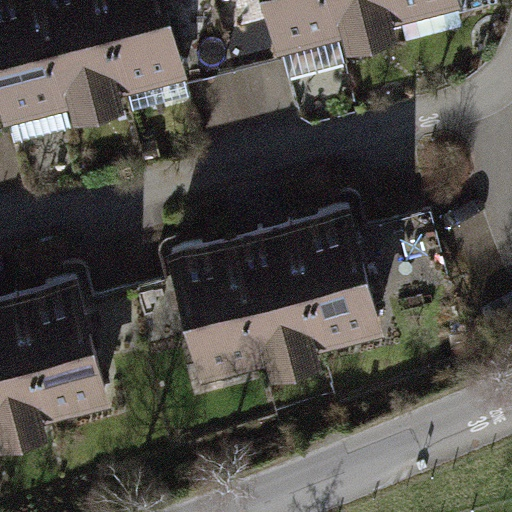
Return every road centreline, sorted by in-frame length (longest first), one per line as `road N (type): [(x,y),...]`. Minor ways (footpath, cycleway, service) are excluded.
road 1 (residential): [(511,72),(494,92),(459,108),(0,234)]
road 2 (unclassified): [(390,453),(242,511)]
road 3 (residential): [(511,402),(390,453)]
